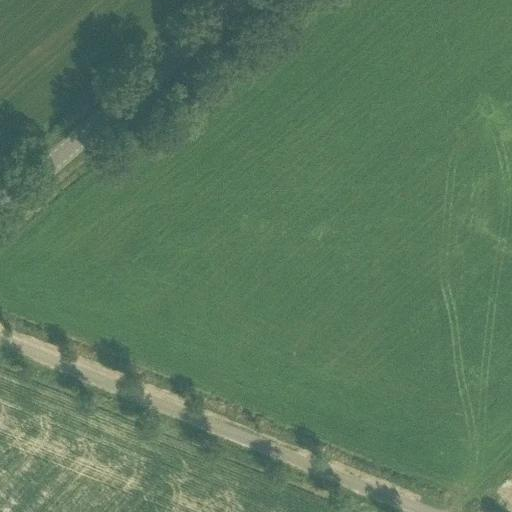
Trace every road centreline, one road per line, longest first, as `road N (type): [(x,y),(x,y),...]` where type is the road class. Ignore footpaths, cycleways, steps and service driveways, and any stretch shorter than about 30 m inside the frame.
road 1 (unclassified): [(423,511),(0,337)]
road 2 (tertiary): [(0,215),(247,0)]
